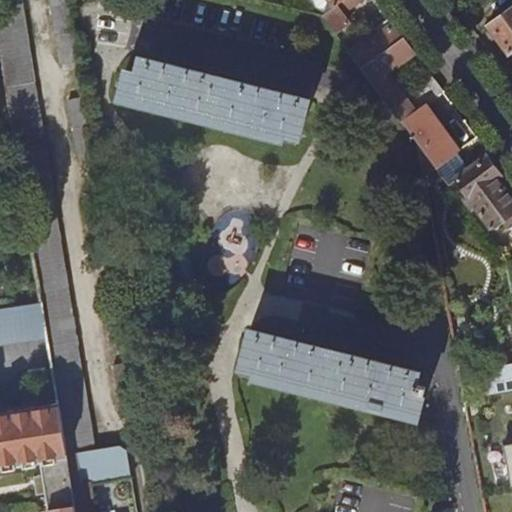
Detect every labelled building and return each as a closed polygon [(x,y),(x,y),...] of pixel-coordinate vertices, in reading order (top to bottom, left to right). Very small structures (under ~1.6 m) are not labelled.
[(67,457),(94,452),(21,0),(0,0),(0,28),(5,59),(43,305),(49,340),(58,402),(59,408),(67,457)] [(51,0),(62,63),(77,61),(66,0),(51,0)] [(344,17),(336,7),(325,15),(332,26),(344,17)] [(511,9),(490,27),(511,55),(511,54),(511,9)] [(352,52),(363,67),(404,37),(395,24),(366,45),(364,43),(352,52)] [(403,123),(428,105),(445,93),(436,80),(407,102),(387,74),(416,53),(404,37),(363,67),(403,123)] [(127,71),(120,98),(282,140),(284,134),(299,138),(308,102),(307,102),(141,59),(137,73),(127,71)] [(77,158),(93,155),(83,101),(68,104),(77,158)] [(462,150),(428,105),(403,123),(419,145),(436,170),(460,153),(459,152),(462,150)] [(471,169),(460,153),(436,170),(448,185),(459,178),(472,195),(469,196),(476,207),(479,205),(495,226),(503,220),(511,213),(511,199),(497,179),(501,176),(487,157),(471,169)] [(93,251),(108,248),(99,196),(84,198),(93,251)] [(511,213),(503,220),(507,227),(511,223),(511,213)] [(107,335),(122,333),(114,281),(99,284),(107,335)] [(0,346),(49,340),(43,305),(0,311),(0,346)] [(256,372),(254,377),(417,418),(425,388),(415,385),(418,373),(250,331),(241,368),(256,372)] [(511,362),(487,364),(488,389),(511,388),(511,362)] [(121,420),(136,417),(127,366),(113,368),(121,420)] [(54,511),(75,508),(67,457),(59,408),(0,417),(0,467),(42,461),(45,479),(48,496),(50,511),(54,511)] [(85,511),(82,487),(131,479),(127,454),(119,449),(94,452),(67,457),(75,508),(75,511),(85,511)] [(41,497),(48,496),(45,479),(38,480),(36,480),(39,498),(41,497)]
